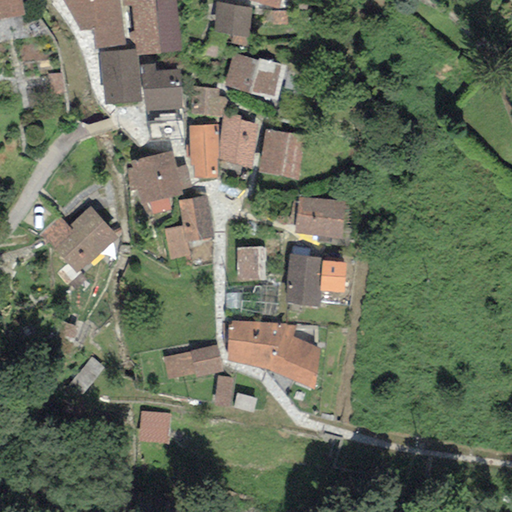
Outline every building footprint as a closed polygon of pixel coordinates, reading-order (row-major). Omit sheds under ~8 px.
[(0,0),(0,22),(22,18),(17,0),(0,0)] [(118,0),(69,0),(92,29),(98,50),(127,49),(118,0)] [(141,58),(185,53),(178,0),(121,0),(127,49),(140,47),(141,58)] [(214,38),(252,41),(254,9),(216,6),(214,38)] [(276,101),(286,69),(233,52),(223,84),(276,101)] [(132,56),(101,59),(106,107),(138,104),(132,56)] [(144,117),(182,115),(180,75),(142,77),(144,106),(144,117)] [(192,89),(191,117),(224,118),(225,99),(216,99),(216,90),(192,89)] [(220,160),(250,170),(255,130),(238,127),(239,121),(225,120),(220,160)] [(215,128),(190,129),(191,167),(194,167),(194,181),(218,180),(215,128)] [(301,137),(268,132),(261,171),(294,177),(301,137)] [(170,156),(133,167),(144,204),(153,201),(157,214),(169,211),(166,201),(182,197),(180,191),(189,189),(183,169),(175,171),(170,156)] [(349,199),(302,193),(296,230),(343,237),(349,199)] [(203,202),(181,206),(184,226),(166,230),(171,258),(192,255),(190,243),(209,240),(203,202)] [(91,271),(123,237),(92,209),(74,228),(59,215),(39,236),(68,262),(74,256),(91,271)] [(263,249),(239,250),(241,280),(264,279),(263,249)] [(322,257),(294,254),(289,301),(318,303),(322,257)] [(348,298),(353,263),(328,259),(323,294),(348,298)] [(295,324),(235,323),(234,361),(273,366),(316,391),(320,350),(292,337),(295,324)] [(166,384),(223,368),(216,344),(159,360),(166,384)] [(141,445),(172,445),(172,416),(141,415),(141,445)]
